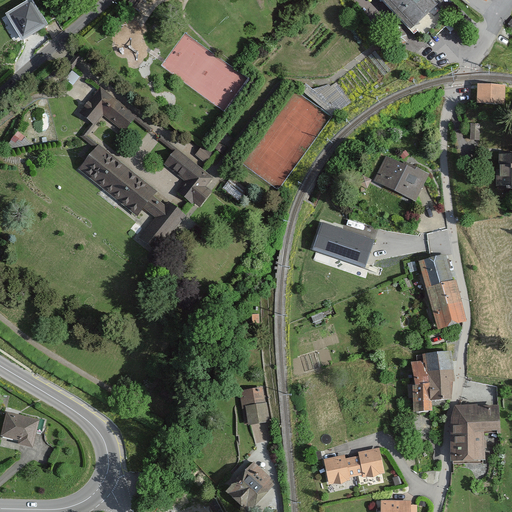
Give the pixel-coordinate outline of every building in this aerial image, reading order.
[(30,0),(5,16),(22,43),(47,26),(30,0)] [(437,6),(430,0),(378,0),(410,32),(437,6)] [(506,86),(478,86),(478,105),(506,106),(506,86)] [(102,89),(81,115),(95,126),(104,115),(125,133),(137,118),(102,89)] [(12,147),(25,144),(23,133),(10,136),(12,147)] [(158,191),(98,144),(78,169),(139,216),(144,210),(154,218),(138,238),(163,257),(193,219),(170,202),(167,206),(154,196),(158,191)] [(214,170),(181,145),(165,166),(188,183),(179,195),(193,206),(195,203),(202,207),(213,192),(207,187),(215,178),(211,174),(214,170)] [(200,149),(197,156),(208,159),(210,153),(200,149)] [(511,155),(500,156),(499,189),(511,188),(511,155)] [(427,176),(386,157),(375,181),(416,200),(427,176)] [(322,221),(312,249),(365,268),(375,240),(322,221)] [(446,254),(419,261),(437,329),(467,321),(456,279),(453,280),(446,254)] [(424,364),(412,364),(414,386),(411,386),(413,413),(432,412),(432,401),(452,399),(454,371),(451,352),(423,356),(424,364)] [(264,388),(241,393),(247,426),(271,422),(264,388)] [(500,404),(456,405),(452,418),(453,460),(485,459),(485,433),(501,432),(500,404)] [(39,419),(6,412),(1,437),(34,444),(39,419)] [(265,433),(256,436),(258,443),(267,441),(265,433)] [(346,457),(324,461),(329,485),(350,481),(349,478),(363,475),(364,478),(385,474),(380,449),(359,453),(360,457),(346,460),(346,457)] [(250,511),(276,485),(253,463),(227,491),(249,511),(250,511)] [(412,502),(381,502),(381,511),(417,511),(418,505),(412,505),(412,502)]
